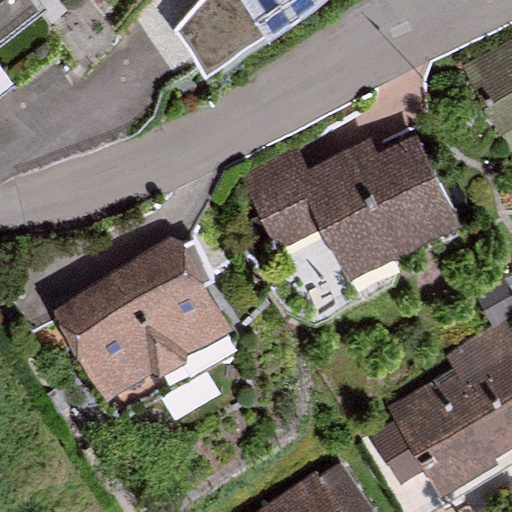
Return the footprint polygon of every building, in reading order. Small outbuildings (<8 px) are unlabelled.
[(214,0),(167,37),(200,79),(300,0),(214,0)] [(511,92),(511,37),(511,36),(465,58),(483,97),(509,85),(511,92)] [(338,269),(443,212),(398,127),(360,147),(354,135),(293,168),(282,147),(231,173),(271,247),(314,224),(338,269)] [(40,301),(101,401),(210,335),(150,235),(40,301)] [(442,484),(511,444),(511,339),(507,330),(455,359),(463,372),(396,410),(404,424),(382,437),(404,477),(430,462),(442,484)] [(336,511),(317,481),(269,511),(336,511)]
